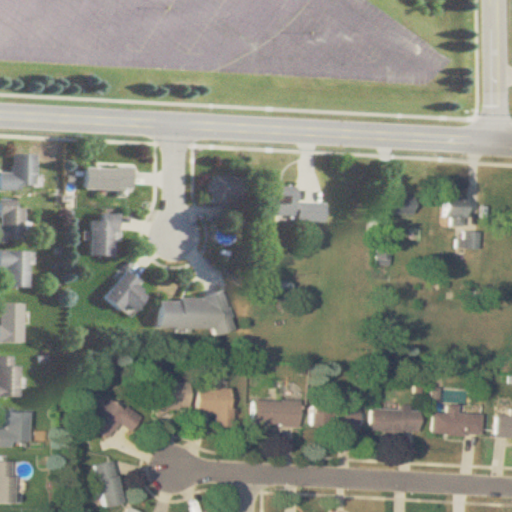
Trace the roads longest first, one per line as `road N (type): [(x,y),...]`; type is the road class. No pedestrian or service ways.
road 1 (residential): [(496,144),(0,115)]
road 2 (residential): [(171,468),(511,488)]
road 3 (residential): [(496,144),(495,1)]
